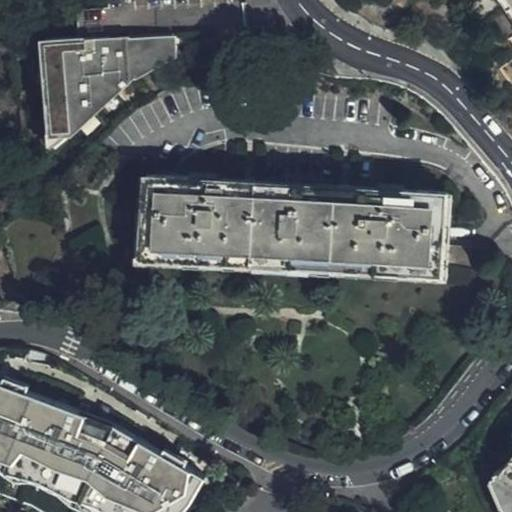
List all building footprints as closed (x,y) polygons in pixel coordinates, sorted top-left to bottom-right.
[(459,0),(511,75),(511,5),(508,0),(459,0)] [(190,53),(188,30),(55,33),(64,145),(78,132),(89,132),(149,76),(190,53)] [(184,175),(151,173),(148,253),(204,256),(205,252),(253,254),(387,261),(388,265),(445,268),(446,264),(446,243),(447,189),(412,186),(383,185),(383,189),(214,181),(214,177),(184,175)] [(446,243),(446,264),(473,265),(471,261),(472,244),(446,243)] [(0,379),(10,373),(0,358),(0,379)] [(65,429),(82,418),(62,392),(49,376),(25,398),(30,406),(0,426),(0,489),(31,468),(24,459),(65,429)] [(0,426),(30,406),(25,398),(21,394),(0,408),(0,426)] [(88,429),(82,418),(65,429),(24,459),(31,468),(88,429)] [(92,511),(83,498),(83,494),(71,477),(65,470),(53,479),(37,485),(33,495),(42,509),(49,511),(51,511),(54,511),(92,511)]
